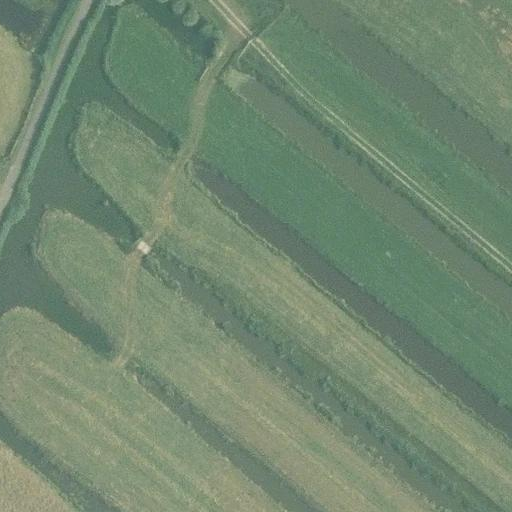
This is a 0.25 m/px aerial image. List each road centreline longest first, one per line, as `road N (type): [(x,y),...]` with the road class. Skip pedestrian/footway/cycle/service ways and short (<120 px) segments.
road 1 (track): [(511,272),(300,92),(212,0)]
road 2 (unclassified): [(0,205),(86,0)]
